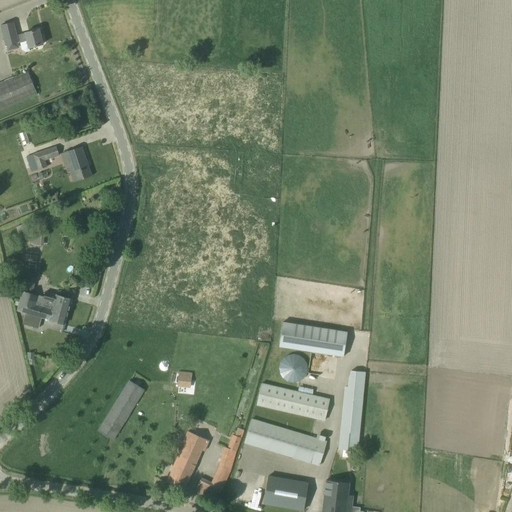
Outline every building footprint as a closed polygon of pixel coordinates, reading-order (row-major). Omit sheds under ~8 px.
[(29,51),(28,48),(42,44),(42,43),(43,41),(42,37),(40,37),(38,29),(25,33),(16,35),(13,22),(0,25),(5,45),(17,42),(17,43),(20,43),(21,50),(25,52),(29,51)] [(0,109),(36,94),(27,72),(0,83),(0,109)] [(56,147),(32,155),(26,157),(31,172),(46,167),(44,160),(59,155),(56,147)] [(66,152),(71,167),(76,181),(91,175),(88,166),(86,167),(85,162),(86,162),(81,147),(66,152)] [(27,222),(15,227),(18,233),(30,228),(27,222)] [(32,232),(31,245),(43,246),(45,233),(32,232)] [(17,278),(21,279),(18,290),(22,292),(19,300),(35,305),(37,296),(31,294),(33,288),(36,275),(24,271),(24,272),(20,271),(17,278)] [(45,292),(43,297),(41,307),(51,310),(53,306),(68,310),(71,299),(45,292)] [(64,324),(68,310),(53,306),(51,310),(41,307),(35,305),(19,300),(17,310),(25,313),(22,324),(38,329),(41,317),(49,320),(64,324)] [(347,332),(282,322),(278,346),(343,356),(347,332)] [(277,373),(299,385),(311,363),(288,352),(277,373)] [(344,387),(338,449),(357,451),(365,372),(351,371),(349,388),(344,387)] [(190,387),(192,374),(179,373),(178,385),(190,387)] [(144,390),(129,381),(97,431),(113,440),(144,390)] [(261,383),(258,396),(256,405),(323,420),(329,399),(261,383)] [(319,465),(326,442),(251,420),(244,443),(319,465)] [(233,435),(228,448),(235,451),(240,438),(243,429),(237,427),(234,435),(233,435)] [(167,482),(184,489),(202,449),(203,450),(208,440),(188,431),(167,482)] [(268,476),(263,504),(303,510),(307,483),(268,476)] [(216,500),(222,487),(212,483),(201,478),(194,490),(216,500)] [(325,480),(323,502),(351,506),(353,496),(347,496),(349,483),(325,480)] [(238,499),(236,504),(258,511),(263,496),(250,492),(251,487),(238,482),(233,497),(238,499)] [(321,511),(350,511),(351,506),(323,502),(321,511)]
